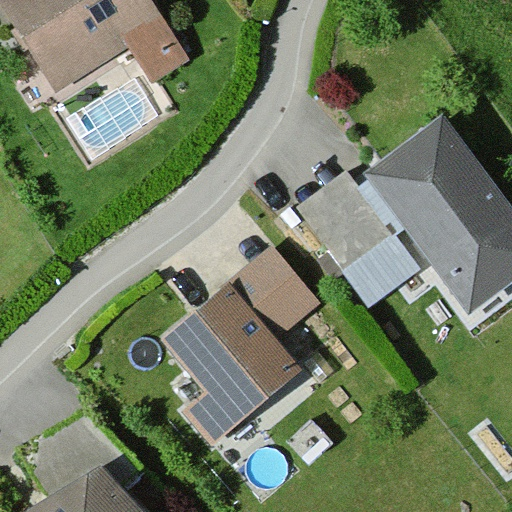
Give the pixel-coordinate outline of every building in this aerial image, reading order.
[(8,0),(61,82),(127,40),(154,79),(193,53),(163,0),(8,0)] [(511,194),(448,111),(371,169),(482,314),(511,290),(511,194)] [(369,297),(423,259),(351,158),(298,196),(369,297)] [(272,240),(165,337),(216,388),(186,408),(216,447),(297,380),(297,354),(284,339),(326,300),(272,240)] [(44,503),(34,511),(165,511),(132,477),(152,459),(93,402),(17,445),(59,495),(44,503)]
